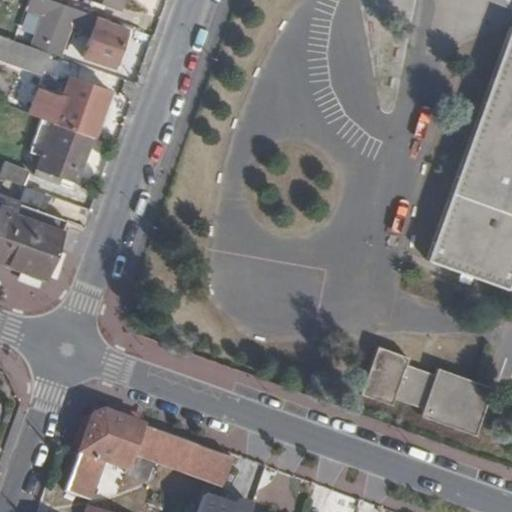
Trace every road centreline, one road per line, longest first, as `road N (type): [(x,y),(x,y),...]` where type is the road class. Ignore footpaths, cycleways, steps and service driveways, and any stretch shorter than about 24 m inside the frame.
road 1 (tertiary): [(67,352),(511,508)]
road 2 (residential): [(67,352),(193,0)]
road 3 (residential): [(10,511),(67,352)]
